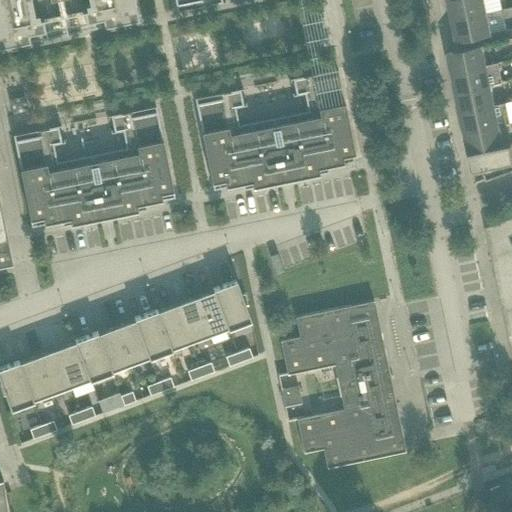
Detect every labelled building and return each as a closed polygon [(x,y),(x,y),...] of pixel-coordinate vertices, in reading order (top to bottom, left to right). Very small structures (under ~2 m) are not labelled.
[(138,19),(133,0),(0,0),(0,46),(29,41),(27,33),(41,31),(38,14),(34,15),(30,0),(87,0),(89,4),(85,4),(88,21),(102,18),(103,26),(138,19)] [(174,0),(176,11),(224,1),(224,0),(174,0)] [(448,0),(452,19),(486,12),(483,0),(448,0)] [(486,12),(452,19),(454,28),(453,28),(456,40),(491,33),(486,12)] [(452,72),(486,64),(481,44),(446,51),(449,64),(450,64),(452,72)] [(452,72),(456,92),(490,84),(486,64),(452,72)] [(242,87),(194,97),(213,190),(248,183),(249,187),(321,172),(320,168),(356,161),(337,68),(289,78),(292,94),(303,92),(308,117),(239,131),(234,106),(245,104),(242,87)] [(456,92),(460,112),(494,104),(490,84),(456,92)] [(460,112),(465,132),(498,124),(494,104),(460,112)] [(12,134),(30,225),(59,219),(60,225),(62,225),(146,208),(145,202),(174,196),(155,105),(107,115),(110,131),(122,129),(127,154),(58,168),(53,143),(63,141),(60,124),(12,134)] [(465,132),(469,152),(503,144),(502,143),(498,124),(465,132)] [(503,144),(469,152),(470,159),(469,159),(474,181),(511,167),(511,150),(510,142),(502,143),(503,144)] [(0,264),(11,262),(0,208),(0,264)] [(489,247),(490,255),(511,246),(511,216),(486,227),(484,227),(485,230),(492,246),(489,247)] [(496,280),(496,282),(511,276),(511,246),(490,255),(492,262),(494,262),(500,279),(496,280)] [(500,302),(502,310),(511,305),(511,276),(496,282),(496,284),(497,284),(503,301),(500,302)] [(250,320),(245,305),(247,304),(244,293),(241,294),(235,280),(212,288),(213,290),(213,289),(227,327),(226,327),(227,328),(250,320)] [(213,289),(213,290),(195,296),(209,334),(226,327),(227,327),(213,289)] [(209,334),(195,296),(176,303),(190,341),(209,334)] [(190,341),(176,303),(157,310),(171,348),(190,341)] [(399,425),(378,325),(375,326),(370,304),(350,308),(350,304),(295,316),(299,335),(279,339),(286,373),(333,363),(342,407),(296,418),(303,451),(322,447),(326,467),(381,455),(380,452),(400,448),(396,425),(399,425)] [(507,335),(508,337),(511,335),(511,305),(502,310),(503,317),(504,317),(505,316),(511,334),(507,335)] [(171,348),(157,310),(157,309),(134,317),(134,319),(135,318),(149,356),(148,356),(149,357),(172,349),(171,348)] [(135,318),(134,319),(116,325),(130,363),(148,356),(149,356),(135,318)] [(130,363),(116,325),(98,332),(97,333),(111,370),(112,370),(130,363)] [(111,370),(97,333),(98,332),(97,331),(74,340),(75,341),(89,378),(89,380),(112,371),(112,370),(111,370)] [(75,341),(56,348),(70,385),(89,378),(75,341)] [(252,357),(248,347),(237,352),(240,361),(252,357)] [(70,385),(56,348),(37,355),(51,392),(70,385)] [(240,361),(237,352),(225,356),(228,365),(240,361)] [(51,392),(37,355),(19,362),(18,362),(32,400),(32,399),(51,392)] [(32,400),(18,362),(19,362),(18,360),(0,367),(0,382),(0,384),(0,383),(0,386),(2,395),(5,394),(10,409),(33,400),(32,399),(32,400)] [(213,371),(210,361),(198,366),(202,375),(213,371)] [(202,375),(198,366),(187,370),(190,379),(202,375)] [(173,386),(170,377),(158,381),(161,390),(173,386)] [(161,390),(158,381),(146,385),(150,394),(161,390)] [(301,402),(298,390),(281,394),(284,406),(301,402)] [(135,400),(131,391),(120,395),(123,404),(135,400)] [(119,393),(109,396),(113,408),(123,404),(120,395),(119,393)] [(83,419),(94,415),(91,406),(79,410),(83,419)] [(83,419),(79,410),(68,414),(71,424),(83,419)] [(56,429),(53,420),(41,424),(44,434),(56,429)] [(44,434),(41,424),(29,429),(33,438),(44,434)]
